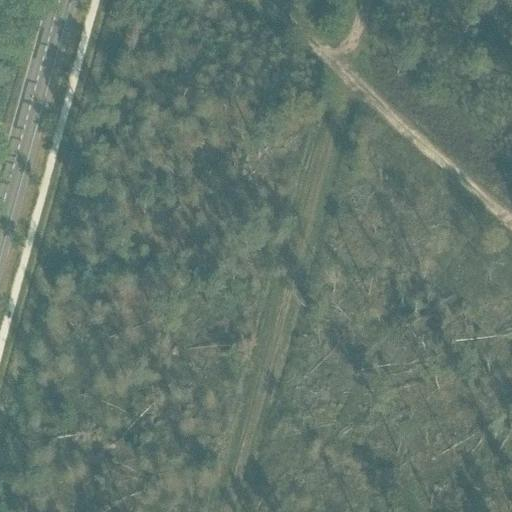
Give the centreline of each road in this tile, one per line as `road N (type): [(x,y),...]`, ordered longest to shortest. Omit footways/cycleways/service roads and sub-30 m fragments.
road 1 (track): [(363,0),(219,511)]
road 2 (track): [(263,0),(511,223)]
road 3 (primary): [(0,218),(60,0)]
